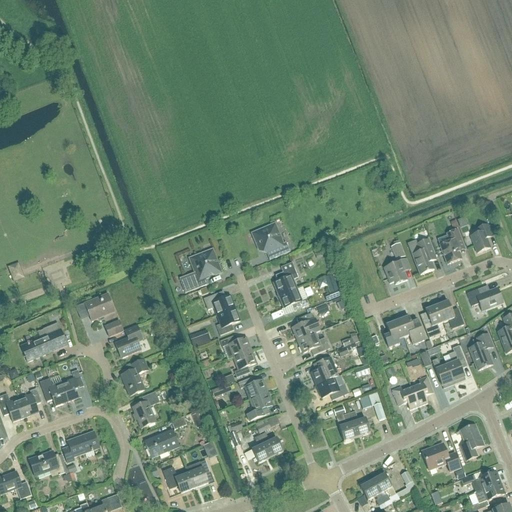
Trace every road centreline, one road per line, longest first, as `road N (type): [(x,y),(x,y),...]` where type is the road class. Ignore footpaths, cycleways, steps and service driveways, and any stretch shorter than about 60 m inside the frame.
road 1 (residential): [(318,481),(239,276)]
road 2 (residential): [(325,478),(482,397)]
road 3 (residential): [(361,315),(492,263),(511,265)]
